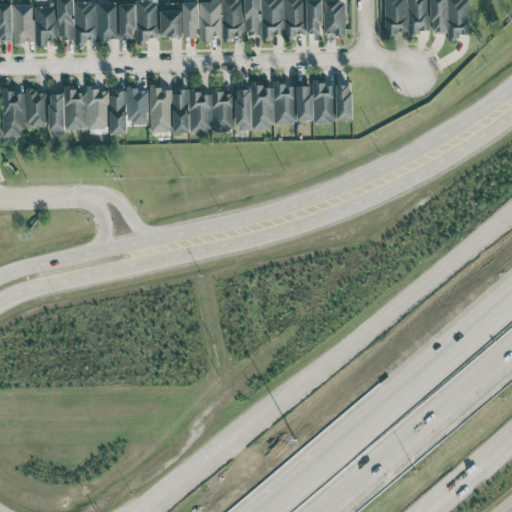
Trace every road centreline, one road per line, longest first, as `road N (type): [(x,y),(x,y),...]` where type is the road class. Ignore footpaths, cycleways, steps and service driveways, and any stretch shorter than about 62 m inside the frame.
road 1 (primary): [(240,434),(128,511),(10,295),(125,266),(140,252)]
road 2 (residential): [(411,70),(366,54),(0,67)]
road 3 (primary): [(511,99),(413,165),(327,204),(140,252)]
road 4 (primary): [(511,212),(240,434)]
road 5 (motorway): [(511,300),(266,511)]
road 6 (motorway): [(320,511),(511,350)]
road 7 (primary): [(140,252),(121,244),(0,270)]
